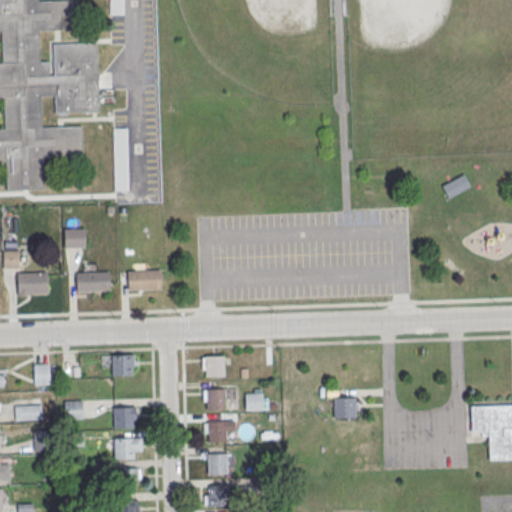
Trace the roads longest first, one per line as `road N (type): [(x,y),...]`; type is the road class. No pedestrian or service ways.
road 1 (residential): [(511,320),(0,335)]
road 2 (residential): [(167,330),(171,511)]
